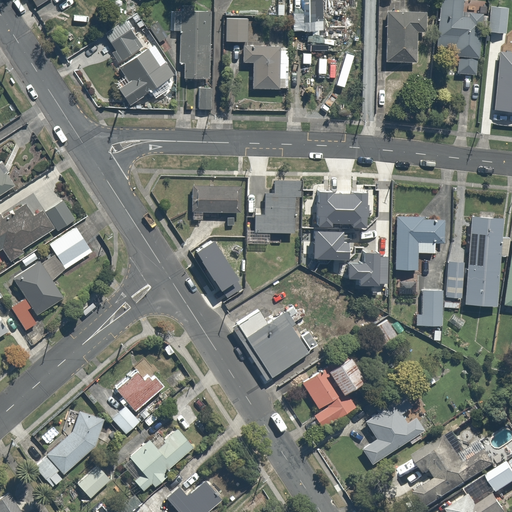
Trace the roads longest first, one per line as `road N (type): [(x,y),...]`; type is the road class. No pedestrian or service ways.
road 1 (residential): [(94,160),(119,146),(168,140),(511,164)]
road 2 (residential): [(165,273),(319,511)]
road 3 (residential): [(165,273),(0,417)]
road 4 (residential): [(0,13),(94,160)]
road 5 (residential): [(94,160),(165,273)]
